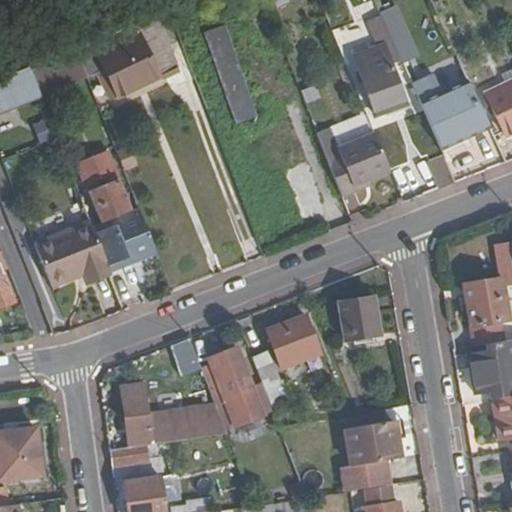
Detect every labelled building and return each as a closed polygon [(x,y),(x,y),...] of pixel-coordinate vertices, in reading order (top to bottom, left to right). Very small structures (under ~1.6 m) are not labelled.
[(391,12),(380,17),(400,60),(410,56),(391,12)] [(400,60),(380,17),(371,21),(383,47),(364,53),(371,76),(361,80),(373,115),(389,110),(387,105),(400,101),(389,65),(400,60)] [(178,68),(156,18),(134,26),(140,40),(101,55),(97,44),(78,52),(87,76),(101,70),(107,68),(117,94),(118,96),(178,68)] [(226,24),(203,31),(233,124),(256,117),(226,24)] [(78,52),(77,49),(30,67),(42,98),(89,80),(87,76),(78,52)] [(0,113),(42,98),(30,67),(0,78),(0,113)] [(111,97),(117,94),(107,68),(101,70),(111,97)] [(511,69),(501,75),(506,86),(511,83),(511,69)] [(511,83),(506,86),(484,97),(502,133),(511,128),(511,83)] [(511,128),(502,133),(505,139),(511,135),(511,128)] [(339,155),(327,160),(342,199),(356,194),(353,187),(370,180),(391,172),(374,133),(337,148),(339,155)] [(444,159),(439,149),(424,155),(439,190),(454,184),(444,159)] [(454,184),(468,178),(456,154),(444,159),(454,184)] [(353,187),(356,194),(373,188),(370,180),(353,187)] [(125,254),(152,243),(136,201),(121,207),(114,205),(107,208),(87,215),(90,224),(103,257),(123,249),(125,254)] [(108,269),(103,257),(90,224),(36,245),(52,286),(80,275),(82,279),(108,269)] [(0,307),(13,303),(0,268),(0,307)] [(84,285),(110,275),(108,269),(82,279),(84,285)] [(463,288),(474,349),(486,347),(511,343),(502,281),(463,288)] [(379,336),(373,299),(338,304),(344,341),(379,336)] [(22,314),(32,339),(23,314),(22,314)] [(319,355),(304,317),(267,331),(282,369),(319,355)] [(190,339),(173,346),(184,376),(202,370),(190,339)] [(469,357),(477,403),(493,400),(511,397),(511,342),(511,343),(486,347),(487,354),(469,357)] [(253,391),(237,349),(218,357),(221,366),(216,368),(225,390),(221,391),(225,402),(253,391)] [(255,357),(273,404),(288,399),(270,351),(255,357)] [(124,401),(130,447),(170,442),(228,435),(216,405),(148,413),(144,382),(123,385),(126,401),(124,401)] [(511,397),(493,400),(501,443),(511,441),(511,397)] [(343,432),(349,469),(400,460),(393,423),(343,432)] [(0,434),(0,481),(41,477),(36,430),(0,434)] [(130,447),(109,449),(113,478),(151,473),(150,463),(173,460),(170,442),(130,447)] [(124,483),(127,511),(165,511),(161,478),(124,483)] [(295,511),(294,502),(273,506),(274,511),(295,511)] [(399,511),(398,503),(363,509),(363,511),(399,511)]
